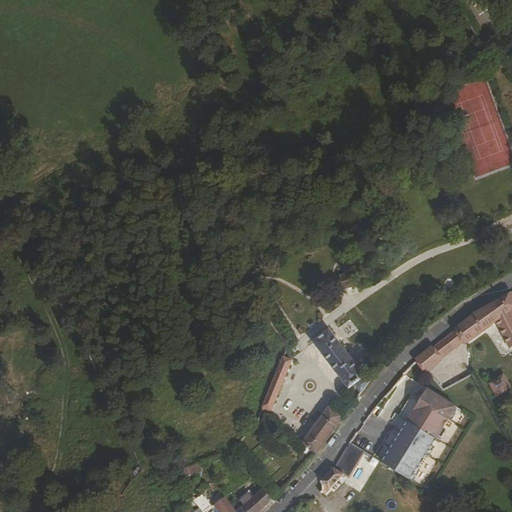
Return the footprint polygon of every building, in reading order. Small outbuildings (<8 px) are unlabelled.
[(483,94),(482,92),(487,90),(484,81),(469,86),(473,98),(483,94)] [(452,97),(447,99),(451,112),(457,110),(452,97)] [(192,168),(195,177),(234,172),(233,163),(192,168)] [(117,185),(126,182),(123,173),(114,177),(117,185)] [(101,192),(103,198),(104,201),(119,195),(116,186),(101,192)] [(97,200),(103,198),(101,192),(94,194),(97,200)] [(350,272),(349,266),(341,269),(342,274),(338,276),(341,289),(358,285),(355,271),(350,272)] [(458,329),(465,340),(466,342),(496,321),(510,349),(511,347),(511,315),(509,311),(511,309),(511,295),(511,294),(475,315),(458,329)] [(458,329),(432,349),(440,359),(465,340),(458,329)] [(350,388),(365,376),(330,330),(314,342),(350,388)] [(428,371),(441,360),(440,359),(432,349),(432,348),(418,359),(419,360),(426,369),(428,371)] [(285,358),(264,409),(271,414),(292,360),(285,358)] [(503,375),(489,384),(496,395),(510,387),(503,375)] [(408,423),(404,428),(382,463),(410,480),(456,407),(428,390),(408,423)] [(316,453),(343,418),(329,406),(303,443),(316,453)] [(349,477),(364,452),(350,443),(335,468),(322,481),(323,483),(323,485),(323,487),(322,489),(321,491),(325,495),(345,475),(349,477)] [(184,469),(177,472),(180,479),(187,474),(184,469)] [(242,500),(235,507),(238,511),(243,507),(246,511),(259,511),(264,509),(273,499),(264,487),(246,504),(242,500)] [(203,494),(195,500),(203,511),(204,511),(212,506),(203,494)] [(227,497),(216,506),(220,511),(246,511),(243,507),(238,511),(235,507),(227,497)] [(191,502),(188,506),(190,510),(191,511),(203,511),(195,500),(194,499),(191,502)]
